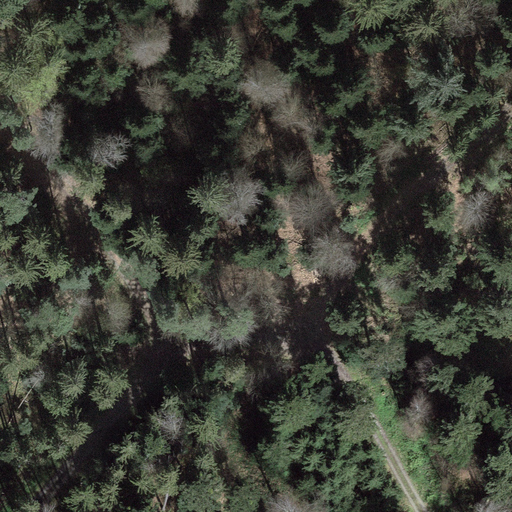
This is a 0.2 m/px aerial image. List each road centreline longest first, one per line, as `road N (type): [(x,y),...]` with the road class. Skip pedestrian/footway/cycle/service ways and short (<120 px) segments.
road 1 (track): [(29,511),(154,360),(178,345),(251,337),(302,340),(361,392),(432,511)]
road 2 (track): [(302,340),(386,213),(511,100)]
road 3 (track): [(0,80),(23,127),(148,291),(178,345)]
